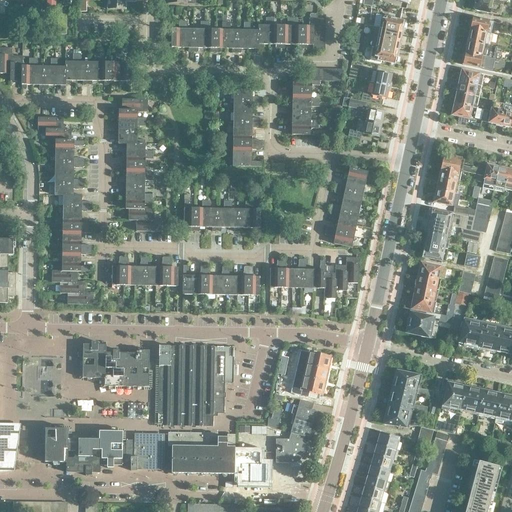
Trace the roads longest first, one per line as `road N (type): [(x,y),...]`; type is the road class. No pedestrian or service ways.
road 1 (tertiary): [(27,327),(303,333),(367,345)]
road 2 (residential): [(103,246),(105,166),(92,103),(18,101),(2,109)]
road 3 (residential): [(313,251),(196,258),(172,248),(103,246)]
road 4 (tertiary): [(367,345),(406,162)]
road 5 (residential): [(174,494),(0,492)]
road 6 (residential): [(267,73),(160,69),(148,57),(146,19)]
road 7 (tertiary): [(326,500),(367,345)]
road 8 (residential): [(326,500),(174,494)]
road 9 (residential): [(511,376),(367,345)]
road 10 (residential): [(332,153),(273,149),(267,73)]
road 11 (tertiary): [(413,127),(441,0)]
